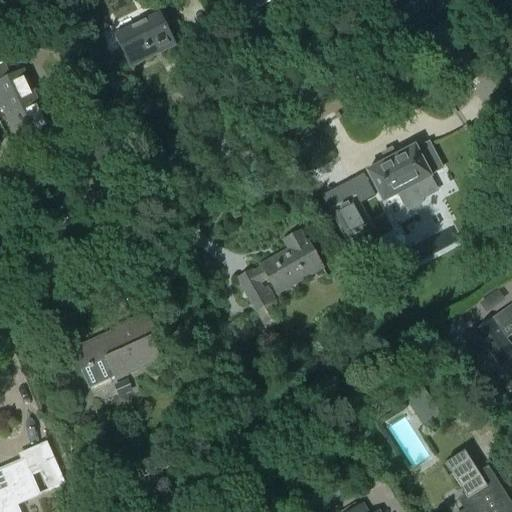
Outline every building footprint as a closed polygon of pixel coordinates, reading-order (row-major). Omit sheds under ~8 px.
[(253,0),(258,10),(276,1),(274,0),(253,0)] [(159,16),(116,36),(131,67),(174,46),(159,16)] [(24,72),(10,78),(3,64),(0,65),(0,105),(19,145),(51,129),(24,72)] [(368,172),(367,173),(368,174),(382,202),(383,204),(385,203),(398,196),(403,205),(406,209),(410,210),(415,210),(418,208),(421,204),(422,200),(421,196),(416,186),(429,180),(431,179),(430,177),(429,176),(441,169),(428,144),(416,151),(416,149),(415,147),(413,148),(413,149),(396,157),(385,163),(369,172),(368,172)] [(372,231),(355,199),(330,212),(347,244),(372,231)] [(290,251),(261,267),(237,281),(255,312),(274,301),(267,289),(263,292),(259,285),(268,279),(277,294),(322,269),(307,241),(305,242),(300,233),(285,242),(290,251)] [(511,308),(511,306),(474,332),(500,369),(511,360),(511,347),(506,339),(511,335),(511,308)] [(88,390),(159,357),(142,322),(72,354),(73,357),(71,358),(74,365),(76,364),(88,390)] [(460,338),(451,344),(460,358),(469,351),(460,338)] [(419,385),(402,396),(423,427),(440,417),(419,385)] [(0,473),(0,511),(17,511),(15,506),(38,496),(29,476),(41,471),(50,491),(63,486),(46,447),(21,458),(23,463),(0,473)] [(505,485),(495,469),(481,478),(465,453),(445,465),(467,499),(460,504),(465,511),(511,511),(511,508),(499,489),(505,485)] [(327,506),(346,494),(339,483),(320,495),(327,506)]
